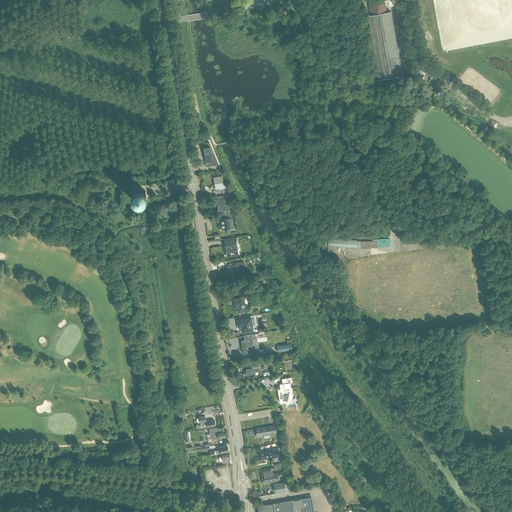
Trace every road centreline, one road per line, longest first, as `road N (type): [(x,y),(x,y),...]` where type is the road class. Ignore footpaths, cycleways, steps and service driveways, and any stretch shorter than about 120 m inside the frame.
road 1 (secondary): [(239,452),(165,21)]
road 2 (track): [(0,499),(43,492),(57,456),(161,456),(126,273),(101,246)]
road 3 (residential): [(241,492),(50,469),(0,473)]
road 4 (unclassified): [(407,0),(420,60),(489,113),(511,119)]
road 5 (track): [(165,21),(0,45)]
